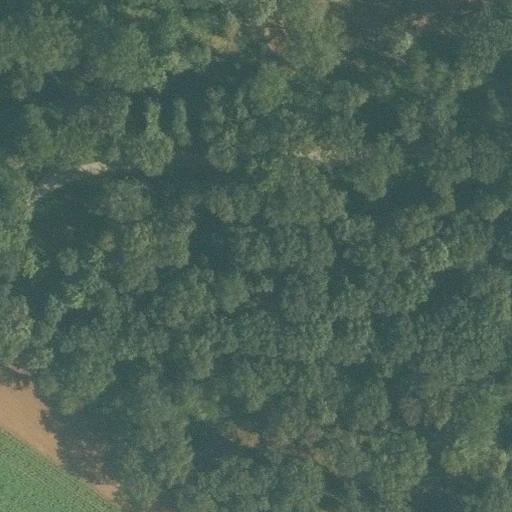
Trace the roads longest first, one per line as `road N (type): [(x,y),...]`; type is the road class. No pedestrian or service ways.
road 1 (unclassified): [(511,147),(78,164),(0,222)]
road 2 (track): [(15,211),(161,0)]
